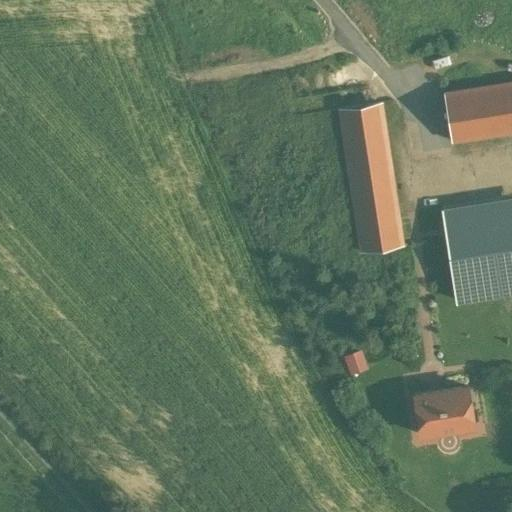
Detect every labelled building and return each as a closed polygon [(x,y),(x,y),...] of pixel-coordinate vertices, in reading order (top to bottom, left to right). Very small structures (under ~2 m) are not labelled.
[(451,140),(511,130),(511,80),(444,92),(451,140)] [(400,243),(378,102),(340,108),(361,249),(400,243)] [(511,200),(446,209),(458,301),(511,293),(511,200)] [(367,348),(350,354),(355,368),(372,361),(367,348)] [(465,384),(413,391),(419,432),(471,424),(465,384)]
